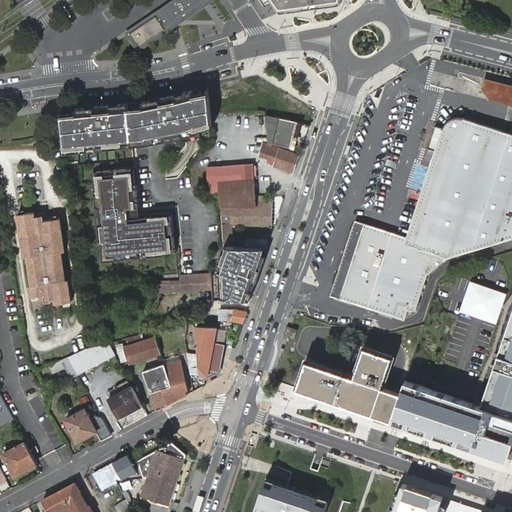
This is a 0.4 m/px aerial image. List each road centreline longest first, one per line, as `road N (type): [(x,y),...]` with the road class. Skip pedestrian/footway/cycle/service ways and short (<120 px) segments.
road 1 (residential): [(3,153),(29,338),(41,345),(74,333),(80,317),(64,213),(49,198),(45,165),(23,153)]
road 2 (secondary): [(247,412),(353,91),(370,67)]
road 3 (secondary): [(344,60),(342,88),(233,408)]
road 4 (secondary): [(0,94),(139,76),(292,40)]
road 5 (residential): [(511,502),(247,412)]
road 6 (residential): [(233,408),(169,416),(0,508)]
